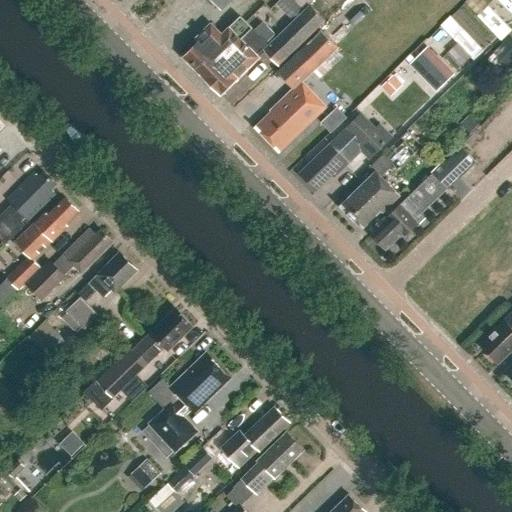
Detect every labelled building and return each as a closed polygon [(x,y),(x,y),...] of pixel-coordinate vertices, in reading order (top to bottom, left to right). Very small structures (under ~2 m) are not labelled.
[(511,30),(488,6),(482,0),(467,0),(465,3),(478,16),(477,17),(501,41),(511,30)] [(207,67),(200,76),(219,95),(220,97),(264,53),(278,67),(324,21),(309,6),(277,37),(263,22),(253,32),(250,28),(210,71),(207,67)] [(484,52),(451,17),(441,27),(457,43),(448,52),(462,66),(471,58),(474,61),(484,52)] [(210,71),(250,28),(240,18),(222,35),(211,24),(194,40),(198,44),(182,58),(200,76),(207,67),(210,71)] [(271,113),(256,128),(267,140),(314,94),(301,81),(315,68),(324,77),(345,57),(319,29),(275,70),(293,89),(269,111),(271,113)] [(508,69),(511,64),(511,39),(509,37),(493,53),(508,69)] [(429,47),(412,64),(438,91),(455,74),(429,47)] [(314,94),(267,140),(279,153),(326,108),(314,94)] [(330,145),(299,175),(316,192),(332,177),(334,179),(361,152),(369,161),(392,138),(379,125),(375,129),(362,114),(330,145)] [(470,134),(479,125),(469,115),(460,125),(470,134)] [(368,169),(374,174),(341,207),(363,229),(381,211),(383,214),(400,197),(380,177),(392,165),(382,155),(368,169)] [(388,218),(390,220),(374,237),(376,239),(376,242),(381,247),(384,246),(386,248),(402,233),(406,237),(417,226),(414,223),(459,179),(445,164),(388,218)] [(29,222),(55,195),(50,190),(56,185),(43,172),(38,177),(33,173),(7,200),(12,205),(0,216),(0,241),(5,246),(24,226),(21,222),(25,218),(29,222)] [(65,198),(48,216),(45,213),(15,243),(29,257),(31,255),(35,259),(67,227),(65,225),(78,211),(65,198)] [(100,229),(95,234),(90,229),(63,256),(63,255),(53,265),(50,262),(28,285),(43,300),(75,267),(81,274),(112,242),(100,229)] [(113,294),(137,271),(119,253),(88,284),(91,287),(66,312),(67,314),(62,319),(76,334),(82,329),(84,331),(99,317),(85,303),(96,292),(103,299),(111,292),(113,294)] [(0,309),(18,290),(42,268),(30,256),(0,285),(0,309)] [(179,339),(191,327),(176,310),(133,351),(130,349),(96,382),(112,398),(164,347),(168,351),(179,342),(179,339)] [(511,311),(492,330),(494,332),(480,345),(498,363),(511,349),(511,311)] [(39,349),(56,332),(45,321),(28,338),(39,349)] [(15,328),(0,343),(0,351),(4,356),(23,337),(15,328)] [(0,365),(0,400),(5,406),(42,369),(19,346),(0,365)] [(230,378),(207,355),(172,389),(182,399),(172,408),(171,406),(151,424),(176,450),(195,432),(182,418),(192,409),(194,412),(230,378)] [(259,452),(289,423),(274,407),(245,435),(240,430),(230,439),(220,448),(211,457),(212,458),(230,477),(239,468),(258,450),(259,452)] [(64,445),(81,452),(86,438),(70,431),(64,445)] [(274,477),(303,449),(287,433),(259,462),(226,495),(237,506),(242,502),(243,503),(255,491),(257,492),(273,476),(274,477)] [(194,474),(212,458),(211,457),(203,448),(185,465),(194,474)] [(12,477),(24,466),(18,459),(6,470),(12,477)] [(144,489),(161,474),(147,459),(131,474),(144,489)] [(21,472),(33,486),(47,474),(35,460),(21,472)] [(174,492),(181,499),(196,485),(194,476),(186,467),(168,484),(175,492),(174,492)] [(160,511),(168,511),(182,500),(181,499),(174,492),(175,492),(168,484),(150,501),(160,511)] [(20,502),(27,496),(21,490),(14,496),(20,502)] [(365,511),(349,495),(331,511),(365,511)]
